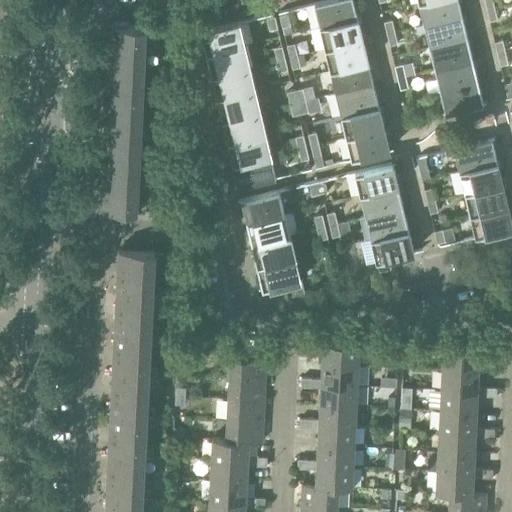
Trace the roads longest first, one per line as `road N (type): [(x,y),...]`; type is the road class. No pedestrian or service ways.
road 1 (residential): [(81,511),(92,225)]
road 2 (residential): [(287,321),(262,315),(195,232),(92,225)]
road 3 (tertiary): [(41,220),(53,0)]
road 4 (tertiary): [(24,511),(33,308)]
road 5 (residential): [(281,511),(287,321)]
road 6 (residential): [(443,329),(287,321)]
